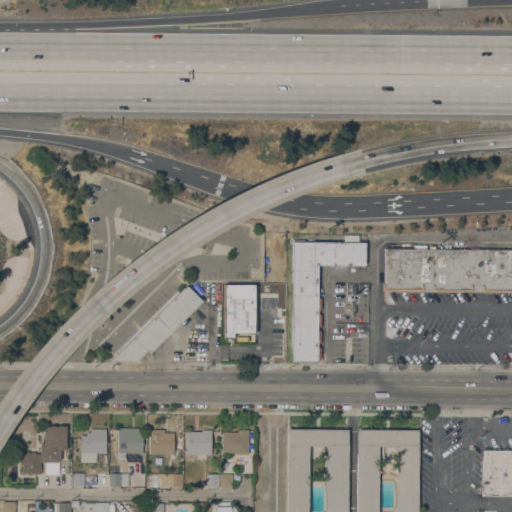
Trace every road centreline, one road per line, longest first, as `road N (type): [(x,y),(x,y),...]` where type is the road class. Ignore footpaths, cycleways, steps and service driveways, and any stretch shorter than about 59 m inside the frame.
road 1 (secondary): [(511,390),(0,385)]
road 2 (motorway): [(0,93),(511,96)]
road 3 (motorway): [(0,419),(99,301),(175,242),(306,177),(363,160)]
road 4 (motorway): [(511,49),(152,47)]
road 5 (motorway): [(327,5),(0,30)]
road 6 (motorway): [(0,165),(37,209),(44,247),(35,288),(0,328)]
road 7 (motorway): [(152,47),(0,46)]
road 8 (motorway): [(363,160),(511,138)]
road 9 (motorway): [(230,184),(300,202),(376,205)]
road 10 (motorway): [(376,205),(511,196)]
